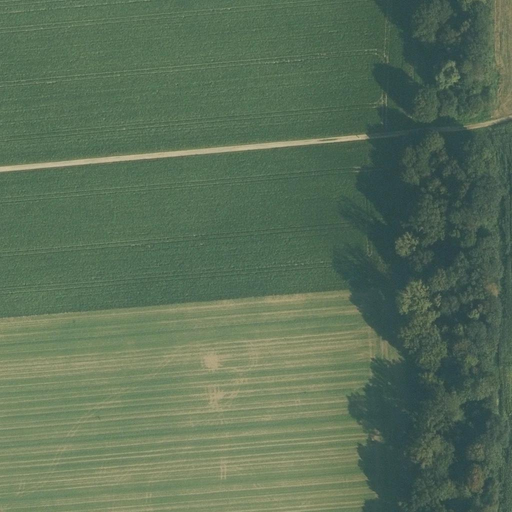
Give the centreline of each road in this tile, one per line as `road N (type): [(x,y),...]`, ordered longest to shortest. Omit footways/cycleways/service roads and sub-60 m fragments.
road 1 (track): [(0,168),(450,130),(511,113)]
road 2 (track): [(414,511),(392,134)]
